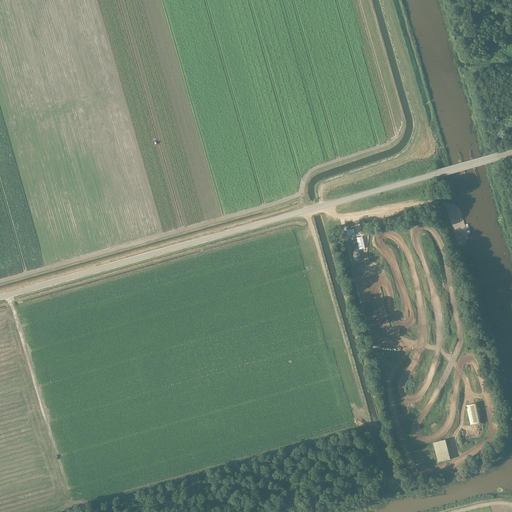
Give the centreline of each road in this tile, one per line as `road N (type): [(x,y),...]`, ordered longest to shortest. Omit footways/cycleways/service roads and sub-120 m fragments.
road 1 (tertiary): [(0,296),(511,152)]
road 2 (track): [(305,211),(387,485)]
road 3 (track): [(8,294),(71,506)]
road 4 (track): [(341,217),(374,345),(397,341)]
road 5 (track): [(324,205),(323,187),(394,159),(417,131)]
road 6 (track): [(367,277),(395,340),(451,340)]
road 7 (track): [(419,316),(446,320),(468,393),(485,396)]
